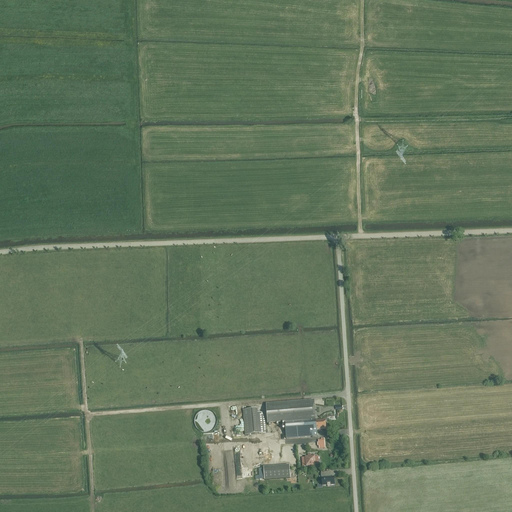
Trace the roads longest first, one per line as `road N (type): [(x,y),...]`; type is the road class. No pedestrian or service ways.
road 1 (unclassified): [(337,236),(0,252)]
road 2 (unclassified): [(356,511),(337,236)]
road 3 (track): [(348,393),(86,414)]
road 4 (unclassified): [(337,236),(511,230)]
